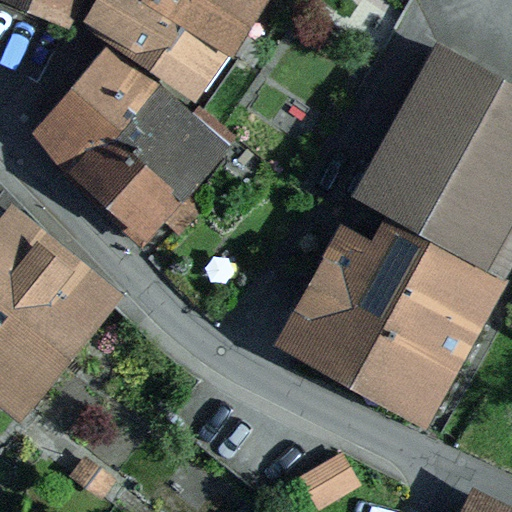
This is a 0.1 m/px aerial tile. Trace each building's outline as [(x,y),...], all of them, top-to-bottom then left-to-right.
[(44,0),(71,12),(76,0),(44,0)] [(109,0),(98,20),(193,85),(223,47),(197,29),(190,38),(160,16),(170,2),(166,0),(109,0)] [(190,38),(197,29),(223,47),(253,0),(166,0),(170,2),(160,16),(190,38)] [(109,49),(67,100),(64,99),(133,163),(143,149),(186,183),(230,136),(204,112),(193,124),(109,49)] [(371,189),(510,265),(511,261),(511,91),(447,53),(371,189)] [(86,192),(135,237),(186,183),(143,149),(133,163),(64,99),(45,122),(98,179),(86,192)] [(0,390),(14,402),(103,293),(0,209),(0,390)] [(343,279),(310,340),(423,403),(486,289),(390,236),(375,262),(345,245),(330,272),(343,279)] [(303,477),(317,501),(355,479),(341,455),(303,477)] [(496,511),(478,503),(473,511),(496,511)]
